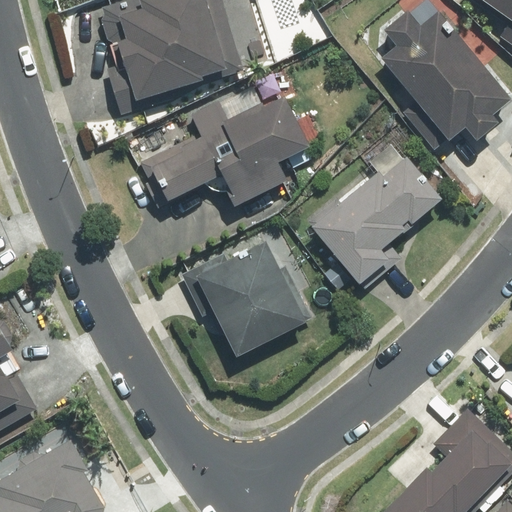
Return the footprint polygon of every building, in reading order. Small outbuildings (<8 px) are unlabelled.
[(218,0),(149,0),(99,19),(131,107),(223,74),(243,67),(218,0)] [(511,0),(467,0),(502,25),(492,39),(511,52),(511,0)] [(493,125),(486,117),(503,102),(454,45),(450,49),(425,19),(413,29),(400,14),(378,33),(391,49),(374,64),(410,106),(399,115),(432,154),(455,134),(466,147),(493,125)] [(277,98),(262,105),(254,88),(187,120),(195,136),(135,165),(156,209),(202,187),(203,188),(203,189),(204,190),(205,191),(206,191),(207,192),(208,193),(209,193),(210,194),(211,194),(212,194),(213,194),(214,195),(215,195),(216,195),(217,194),(218,194),(219,194),(226,210),(284,182),(275,164),(302,151),(297,141),(277,98)] [(435,198),(390,149),(300,233),(331,266),(321,276),(335,291),(344,283),(351,290),(381,262),(374,255),(435,198)] [(198,319),(205,316),(226,359),(299,325),(260,244),(224,261),(221,255),(178,276),(198,319)] [(0,408),(33,391),(8,343),(18,337),(0,304),(0,408)] [(511,459),(464,412),(430,446),(442,457),(421,478),(417,474),(378,511),(465,511),(511,465),(511,459)] [(111,511),(114,496),(71,423),(0,464),(0,511),(111,511)] [(511,511),(511,509),(501,500),(490,511),(511,511)]
